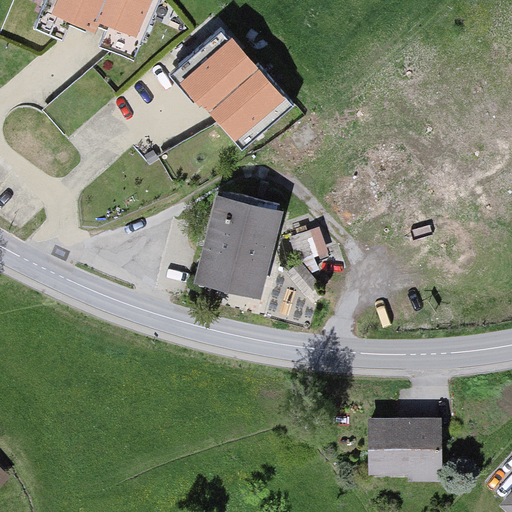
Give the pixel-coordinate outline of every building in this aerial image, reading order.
[(49,0),(45,11),(99,34),(104,23),(141,39),(158,0),(49,0)] [(44,18),(38,33),(64,43),(70,28),(44,18)] [(292,94),(234,29),(187,71),(245,136),(292,94)] [(284,203),(213,188),(192,283),(263,298),(284,203)] [(331,249),(322,222),(290,234),(299,260),(331,249)] [(441,422),(370,420),(368,475),(439,477),(441,422)] [(0,485),(11,475),(0,464),(0,485)]
